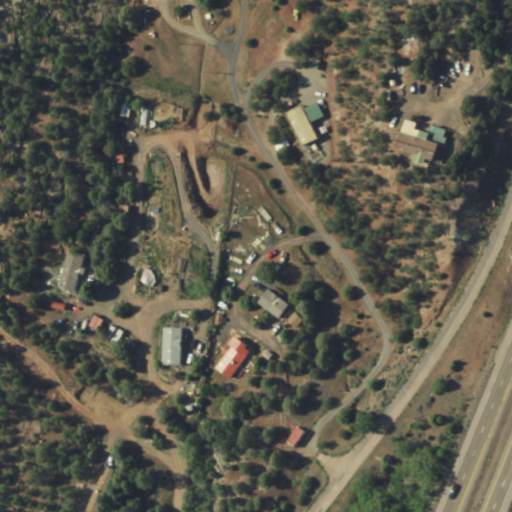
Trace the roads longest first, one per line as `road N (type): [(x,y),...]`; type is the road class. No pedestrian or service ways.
road 1 (residential): [(307,511),(405,386),(453,300),(511,150)]
road 2 (motorway): [(511,369),(449,511)]
